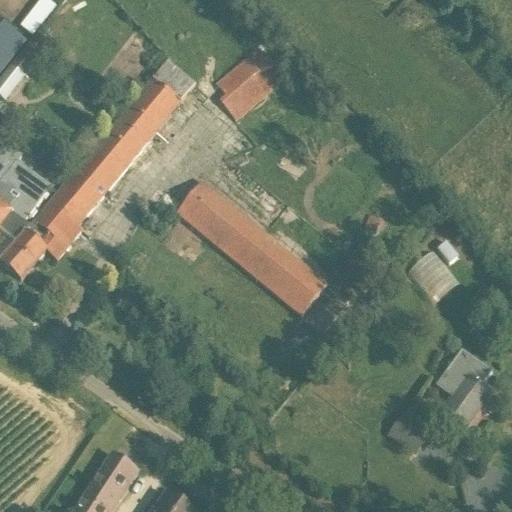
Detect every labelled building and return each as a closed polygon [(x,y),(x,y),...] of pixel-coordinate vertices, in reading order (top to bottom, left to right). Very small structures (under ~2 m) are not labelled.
[(4,46),(16,56),(40,27),(28,17),(4,46)] [(0,81),(0,99),(6,104),(25,79),(26,80),(52,47),(36,35),(0,81)] [(286,84),(261,53),(217,88),(227,100),(221,106),(236,124),(286,84)] [(49,204),(77,228),(197,87),(169,64),(147,90),(139,99),(49,204)] [(129,91),(139,99),(147,90),(137,81),(135,79),(127,89),(129,91)] [(0,151),(0,230),(17,243),(23,235),(29,227),(24,223),(49,190),(15,164),(20,157),(4,146),(0,151)] [(326,293),(328,290),(326,288),(204,186),(178,217),(302,321),(326,293)] [(45,254),(56,263),(82,232),(77,228),(49,204),(23,235),(25,236),(0,264),(0,265),(21,283),(45,254)] [(328,290),(326,293),(347,310),(387,263),(364,243),(350,259),(326,288),(328,290)] [(446,245),(438,251),(450,266),(458,259),(446,245)] [(432,305),(460,285),(435,252),(408,272),(432,305)] [(466,435),(495,394),(468,375),(439,416),(466,435)] [(416,455),(429,433),(400,415),(386,437),(416,455)] [(108,511),(136,473),(113,457),(74,511),(108,511)] [(191,511),(168,495),(155,511),(191,511)]
